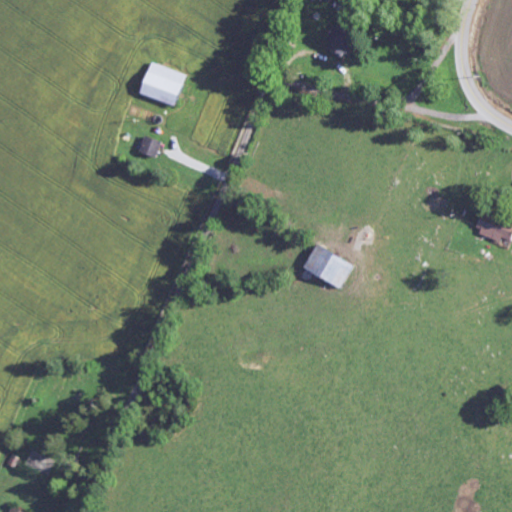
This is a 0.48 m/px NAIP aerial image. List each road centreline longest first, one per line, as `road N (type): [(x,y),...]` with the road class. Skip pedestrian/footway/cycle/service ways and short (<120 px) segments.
road 1 (residential): [(87,511),(272,91),(293,84),(437,116),(500,121)]
road 2 (tertiary): [(511,128),(469,86),(461,42),(471,0)]
